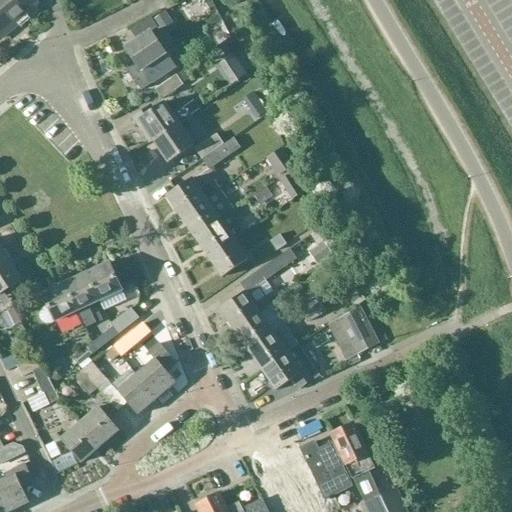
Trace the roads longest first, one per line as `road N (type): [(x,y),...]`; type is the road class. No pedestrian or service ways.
road 1 (residential): [(209,377),(61,45)]
road 2 (unclassified): [(511,255),(475,172),(373,0)]
road 3 (residential): [(242,437),(449,333)]
road 4 (residential): [(209,377),(130,459),(110,496)]
road 5 (residential): [(110,496),(242,437)]
